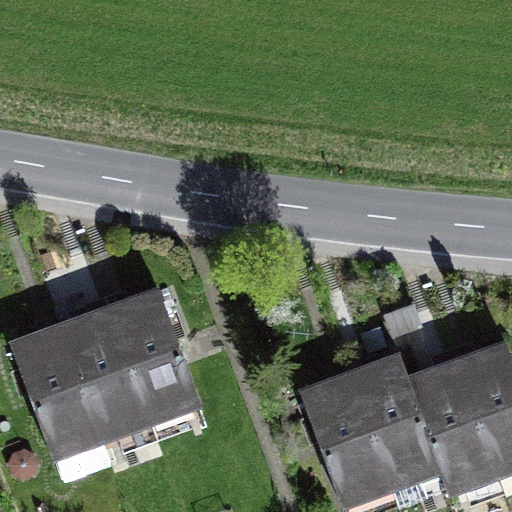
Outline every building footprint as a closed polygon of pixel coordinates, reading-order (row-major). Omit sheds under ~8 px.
[(159,292),(110,310),(151,422),(200,404),(159,292)] [(110,310),(61,328),(102,440),(151,422),(110,310)] [(53,458),(102,440),(61,328),(11,346),(53,458)] [(456,364),(497,475),(504,494),(511,491),(511,361),(506,345),(456,364)] [(399,358),(351,376),(392,488),(440,470),(408,381),(399,358)] [(497,475),(456,364),(408,381),(440,470),(449,493),(497,475)] [(342,506),(392,488),(351,376),(301,394),(342,506)]
